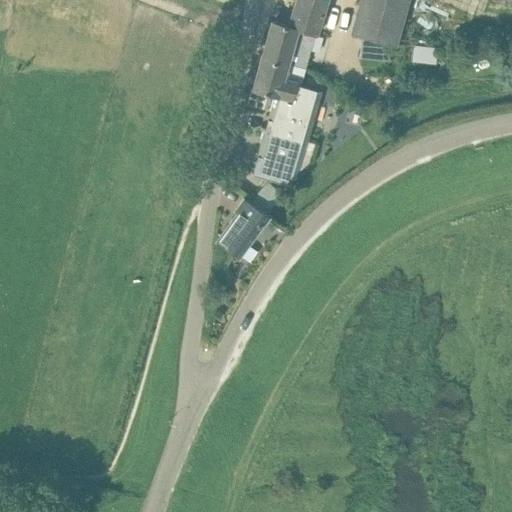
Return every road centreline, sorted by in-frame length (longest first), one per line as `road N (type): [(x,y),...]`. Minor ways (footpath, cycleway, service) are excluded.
road 1 (tertiary): [(203,398),(288,248),(351,190),(435,145),(511,123)]
road 2 (unclassified): [(203,398),(189,353),(208,200),(258,0)]
road 3 (tertiary): [(154,511),(203,398)]
